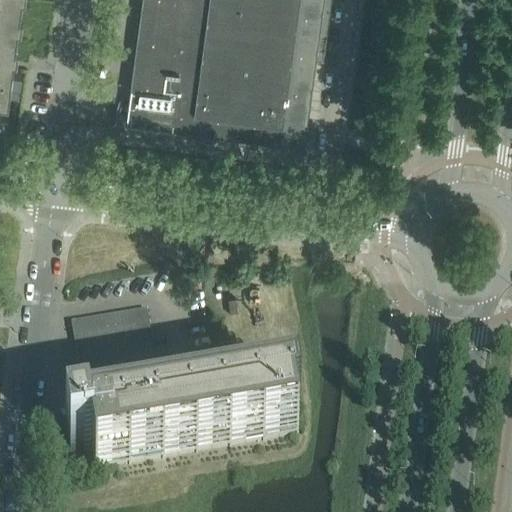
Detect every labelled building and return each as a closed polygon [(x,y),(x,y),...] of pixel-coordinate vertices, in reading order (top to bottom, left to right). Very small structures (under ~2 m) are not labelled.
[(0,0),(0,100),(9,102),(10,89),(19,90),(22,69),(13,67),(14,59),(14,58),(17,59),(18,47),(16,46),(18,28),(21,28),(22,16),(20,15),(21,0),(0,0)] [(323,0),(142,0),(126,122),(305,146),(323,0)] [(146,310),(121,314),(123,327),(148,322),(146,310)] [(121,314),(111,316),(113,329),(123,327),(121,314)] [(118,354),(115,341),(113,329),(111,316),(105,317),(110,342),(112,355),(114,367),(117,380),(122,379),(120,366),(118,354)] [(97,345),(100,344),(110,342),(105,317),(93,319),(95,332),(97,345)] [(95,332),(93,319),(71,323),(73,336),(95,332)] [(150,335),(148,322),(123,327),(125,339),(150,335)] [(123,327),(113,329),(115,341),(125,339),(123,327)] [(97,345),(95,332),(73,336),(75,348),(97,345)] [(153,348),(150,335),(125,339),(128,352),(153,348)] [(125,339),(115,341),(118,354),(128,352),(125,339)] [(110,342),(100,344),(103,357),(112,355),(110,342)] [(103,357),(100,344),(97,345),(75,348),(78,361),(103,357)] [(155,360),(153,348),(128,352),(130,365),(155,360)] [(128,352),(118,354),(120,366),(130,365),(128,352)] [(112,355),(103,357),(105,369),(114,367),(112,355)] [(105,369),(103,357),(78,361),(80,374),(105,369)] [(158,379),(155,360),(130,365),(132,377),(156,373),(157,379),(158,379)] [(130,365),(120,366),(122,379),(132,377),(130,365)] [(117,380),(114,367),(105,369),(107,382),(117,380)] [(107,382),(105,369),(80,374),(82,386),(107,382)] [(270,382),(269,383),(271,398),(265,399),(264,394),(104,422),(102,412),(101,412),(102,422),(89,424),(88,422),(65,427),(70,454),(92,450),(96,470),(97,470),(97,468),(127,463),(128,465),(130,464),(130,462),(161,457),(162,459),(164,459),(163,457),(195,451),(195,453),(197,453),(197,451),(229,445),(229,447),(231,447),(231,445),(262,440),(262,441),(265,441),(265,439),(296,434),(296,436),(299,435),(291,395),(273,398),(270,382)]
